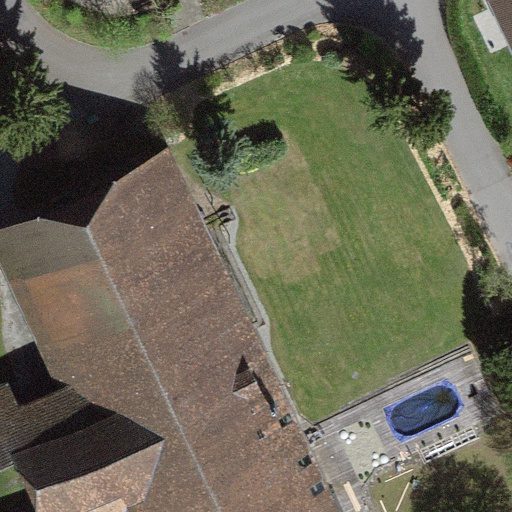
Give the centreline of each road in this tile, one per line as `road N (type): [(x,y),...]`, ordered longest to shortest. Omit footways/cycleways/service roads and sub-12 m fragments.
road 1 (residential): [(2,0),(45,53),(99,70),(184,54),(299,0)]
road 2 (residential): [(511,236),(399,0)]
